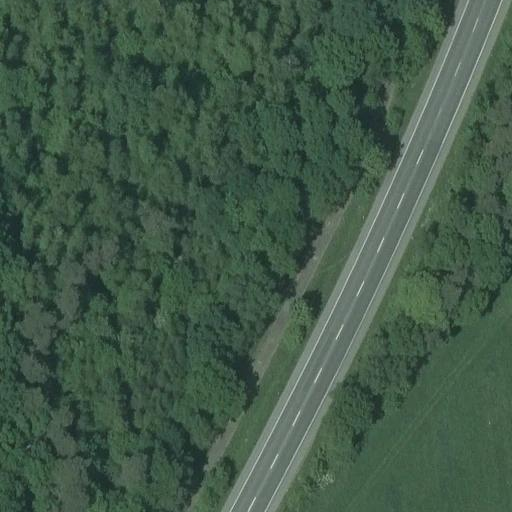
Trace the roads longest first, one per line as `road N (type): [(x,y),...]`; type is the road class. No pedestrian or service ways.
road 1 (primary): [(247,511),(428,142),(485,0)]
road 2 (track): [(0,328),(31,511)]
